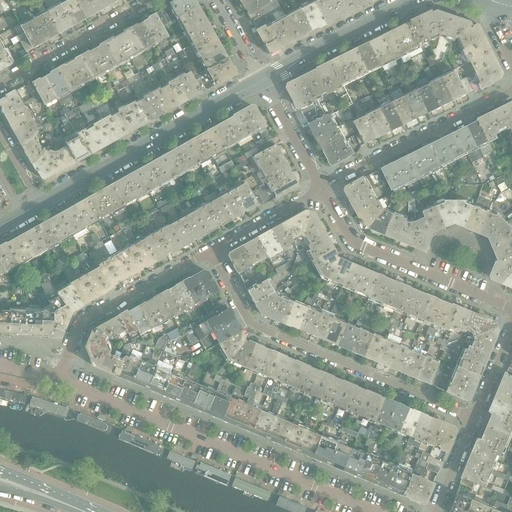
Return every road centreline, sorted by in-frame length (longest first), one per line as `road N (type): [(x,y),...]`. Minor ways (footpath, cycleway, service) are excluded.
road 1 (residential): [(376,511),(56,379)]
road 2 (residential): [(211,251),(256,328),(474,418)]
road 3 (tertiary): [(38,202),(260,80)]
road 4 (residential): [(511,310),(351,242),(319,189)]
road 5 (residential): [(511,91),(319,189)]
road 6 (residential): [(211,251),(81,323),(56,379)]
road 7 (residential): [(0,86),(153,0)]
road 8 (tertiary): [(260,80),(416,0)]
road 9 (residential): [(319,189),(211,251)]
road 10 (residential): [(319,189),(260,80)]
